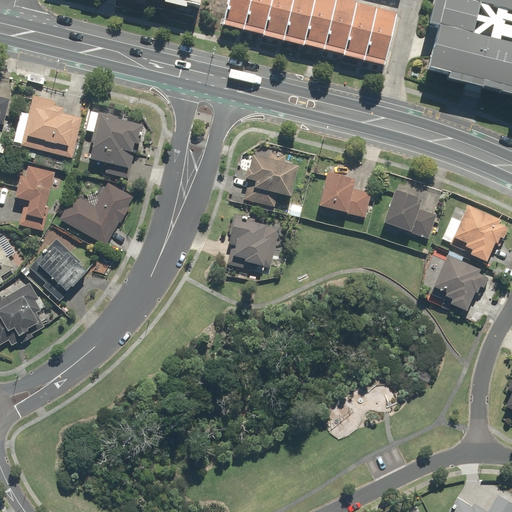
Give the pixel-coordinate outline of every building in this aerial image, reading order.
[(117,0),(194,20),(198,0),(117,0)] [(394,17),(328,0),(228,0),(221,29),(381,69),(394,17)] [(511,0),(439,0),(420,77),(511,100),(510,106),(511,106),(511,0)] [(54,103),(32,98),(21,149),(71,160),(81,116),(61,111),(62,108),(53,106),(54,103)] [(0,155),(2,156),(3,147),(6,148),(11,117),(7,117),(10,101),(0,99),(0,155)] [(143,123),(90,111),(85,132),(94,134),(88,161),(86,161),(83,173),(99,176),(100,175),(127,181),(135,146),(138,146),(143,123)] [(295,166),(249,155),(246,167),(239,165),(236,179),(247,182),(243,199),(275,207),(277,196),(287,199),(295,166)] [(54,173),(27,168),(25,180),(18,178),(14,200),(23,202),(19,226),(43,230),(54,173)] [(352,181),(324,175),(318,208),(365,217),(370,194),(350,190),(352,181)] [(132,198),(108,184),(94,208),(73,196),(60,220),(106,246),(119,223),(121,224),(130,208),(127,207),(132,198)] [(423,202),(391,191),(380,224),(427,240),(435,214),(421,210),(423,202)] [(497,221),(467,207),(445,246),(482,264),(492,243),(499,246),(506,229),(495,224),(497,221)] [(279,230),(232,220),(226,243),(232,244),(227,266),(253,271),(254,269),(270,273),(279,230)] [(81,263),(56,240),(26,272),(58,302),(86,272),(79,265),(81,263)] [(15,268),(0,244),(0,287),(6,284),(1,277),(15,268)] [(476,271),(445,257),(427,296),(464,313),(472,296),(477,299),(486,279),(474,274),(476,271)] [(28,285),(3,299),(0,294),(0,293),(0,346),(6,344),(10,351),(28,341),(24,334),(40,326),(34,316),(42,311),(28,285)] [(511,374),(511,375),(511,374),(504,391),(508,393),(501,412),(511,416),(511,374)] [(511,511),(511,505),(497,496),(496,496),(486,511),(485,511),(472,504),(471,507),(456,498),(447,511),(511,511)]
